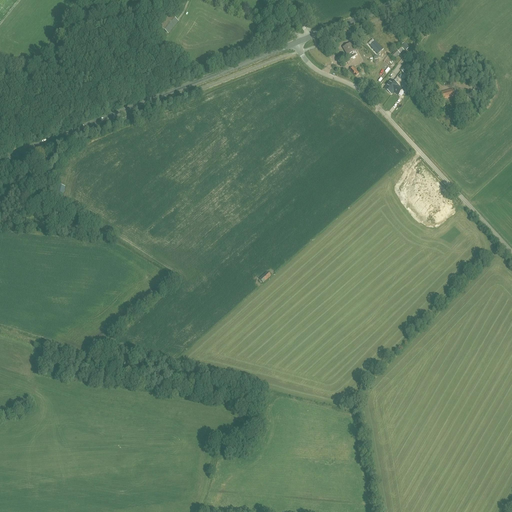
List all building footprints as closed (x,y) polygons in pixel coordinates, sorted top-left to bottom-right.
[(160,27),(169,34),(179,23),(169,14),(166,17),(168,18),(160,27)] [(375,42),(370,46),(377,55),(382,50),(375,42)] [(405,43),(401,46),(406,51),(410,48),(405,43)] [(348,56),(355,52),(351,44),(344,48),(347,53),(343,55),(344,58),(348,56)] [(396,49),(397,50),(391,55),(395,59),(400,54),(401,54),(404,50),(400,46),(396,49)] [(409,68),(406,65),(405,66),(400,70),(404,73),(409,68)] [(360,74),(353,67),(349,71),(356,77),(360,74)] [(391,80),(385,89),(392,94),(394,92),(399,95),(403,90),(398,86),(398,85),(391,80)] [(443,99),(456,96),(454,89),(441,93),(443,99)] [(467,97),(478,102),(480,98),(481,94),(473,90),(472,93),(470,91),(467,97)] [(65,187),(57,185),(54,197),(62,199),(65,187)] [(124,366),(134,368),(135,362),(133,361),(133,360),(130,359),(130,362),(125,361),(124,366)]
